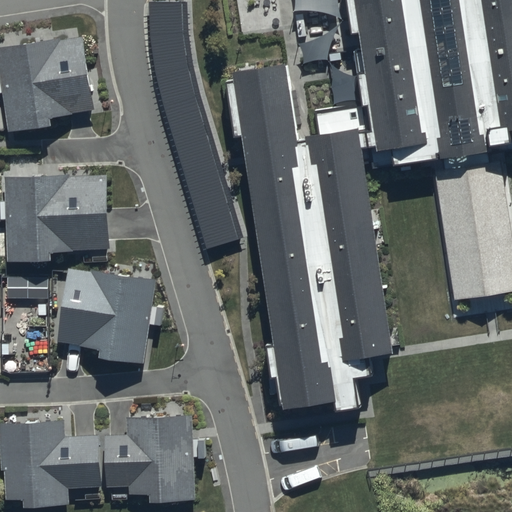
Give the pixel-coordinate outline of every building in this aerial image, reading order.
[(511,0),(328,0),(351,171),(418,162),(488,153),(511,149),(511,0)] [(197,70),(188,5),(151,9),(160,75),(208,249),(244,240),(197,70)] [(85,35),(0,49),(0,70),(8,128),(53,123),(51,112),(95,108),(85,35)] [(281,64),(232,71),(278,414),(337,406),(330,357),(373,351),(343,130),(291,137),(281,64)] [(488,153),(418,162),(437,301),(507,292),(488,153)] [(69,171),(5,173),(7,257),(50,256),(50,246),(108,244),(106,173),(69,174),(69,171)] [(154,274),(68,261),(57,331),(99,337),(97,352),(141,359),(154,274)] [(195,496),(193,413),(127,415),(128,435),(106,435),(107,483),(130,482),(131,491),(149,491),(150,497),(195,496)] [(24,497),(24,501),(69,500),(69,487),(100,486),(98,434),(66,435),(66,420),(0,421),(0,439),(2,497),(24,497)]
